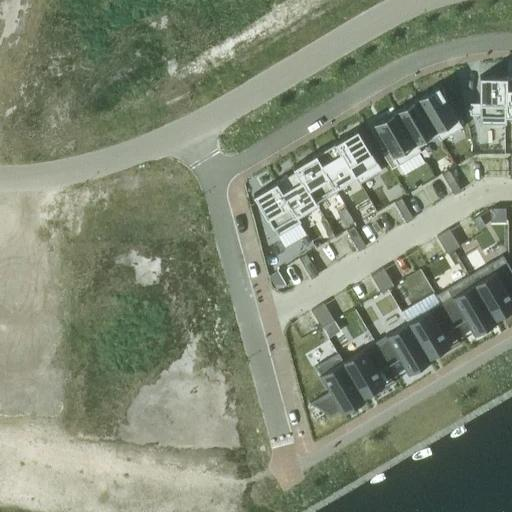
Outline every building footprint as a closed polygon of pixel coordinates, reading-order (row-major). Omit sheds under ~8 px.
[(470,102),(470,114),(480,114),(480,123),(506,124),(506,113),(506,75),(480,75),(480,102),(470,102)] [(438,85),(416,98),(438,136),(440,140),(463,126),(438,85)] [(416,98),(397,109),(419,147),(438,136),(416,98)] [(397,109),(374,123),(398,164),(421,151),(419,147),(397,109)] [(354,130),(335,141),(356,179),(359,183),(382,169),(358,128),(354,130)] [(335,141),(314,154),(336,191),(338,190),(356,179),(335,141)] [(314,154),(293,166),(295,169),(305,186),(307,185),(317,202),(336,191),(314,154)] [(295,169),(277,180),(299,217),(319,205),(317,202),(307,185),(305,186),(295,169)] [(449,169),(442,173),(448,183),(455,179),(449,169)] [(455,179),(448,183),(454,194),(461,190),(455,179)] [(277,180),(254,194),(278,235),(301,222),(299,217),(277,180)] [(401,197),(395,201),(401,211),(408,207),(401,197)] [(408,207),(401,211),(407,222),(414,218),(408,207)] [(354,225),(347,229),(353,239),(360,235),(354,225)] [(449,227),(437,235),(442,244),(454,236),(449,227)] [(360,235),(353,239),(359,250),(366,246),(360,235)] [(454,236),(442,244),(447,252),(453,249),(459,245),(454,236)] [(306,253),(299,257),(305,267),(312,263),(306,253)] [(511,269),(503,255),(469,275),(496,322),(498,321),(496,318),(511,308),(511,298),(509,295),(511,292),(511,269)] [(312,263),(305,267),(312,278),(318,274),(312,263)] [(383,266),(371,274),(376,282),(388,275),(384,268),(383,266)] [(288,292),(276,272),(269,276),(274,296),(288,292)] [(388,275),(376,282),(381,291),(383,290),(393,284),(388,275)] [(469,275),(435,295),(440,303),(455,327),(466,320),(474,334),(477,333),(495,322),(496,322),(469,275)] [(323,301),(311,309),(316,318),(329,310),(323,301)] [(440,303),(408,322),(430,360),(432,360),(430,357),(451,345),(444,333),(455,327),(440,303)] [(329,310),(316,318),(322,327),(334,319),(329,310)] [(408,322),(375,341),(389,365),(400,359),(408,373),(411,372),(429,361),(430,360),(408,322)] [(343,360),(342,361),(365,399),(366,398),(364,396),(385,384),(378,372),(389,365),(375,341),(343,360)] [(330,390),(310,402),(331,415),(341,409),(343,412),(345,411),(363,400),(365,399),(342,361),(343,360),(338,352),(315,365),(330,390)]
